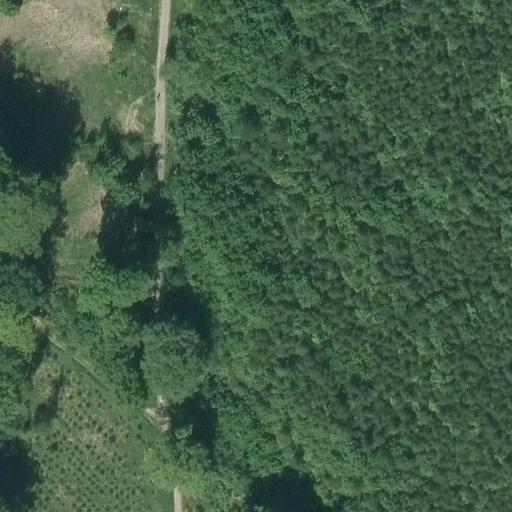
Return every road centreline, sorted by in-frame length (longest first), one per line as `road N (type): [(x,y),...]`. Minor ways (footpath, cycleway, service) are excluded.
road 1 (track): [(170,440),(157,305),(167,0)]
road 2 (track): [(170,440),(35,329),(0,282)]
